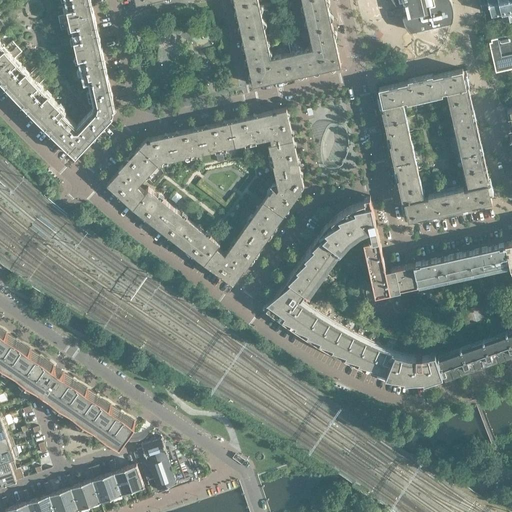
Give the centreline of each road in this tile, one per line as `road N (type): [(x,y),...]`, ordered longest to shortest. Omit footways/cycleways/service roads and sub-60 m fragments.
road 1 (residential): [(260,511),(243,468),(0,300)]
road 2 (residential): [(448,395),(412,401),(375,393),(238,309)]
road 3 (residential): [(139,121),(359,74)]
road 4 (residential): [(238,309),(317,196),(382,183)]
road 5 (residential): [(238,309),(80,184)]
road 6 (residential): [(382,183),(397,244),(511,218)]
road 7 (residential): [(139,121),(113,0)]
